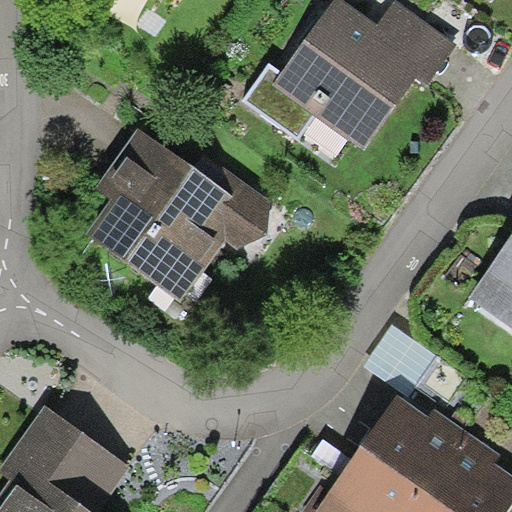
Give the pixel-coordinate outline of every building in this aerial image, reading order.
[(400,9),(382,34),(339,4),(287,78),(271,67),(245,104),(296,140),(314,115),(368,153),(417,85),(430,95),(461,52),(400,9)] [(192,169),(134,130),(93,190),(108,200),(86,233),(182,297),(221,238),(243,252),(277,200),(204,151),(192,169)] [(511,239),(464,309),(511,341),(511,339),(511,239)] [(408,383),(428,346),(402,331),(381,368),(408,383)] [(425,423),(393,400),(314,511),(411,511),(466,434),(434,411),(425,423)] [(0,492),(6,496),(0,504),(0,511),(94,511),(123,472),(38,411),(0,464),(0,492)] [(500,457),(466,434),(411,511),(509,511),(511,509),(511,481),(492,468),(500,457)]
